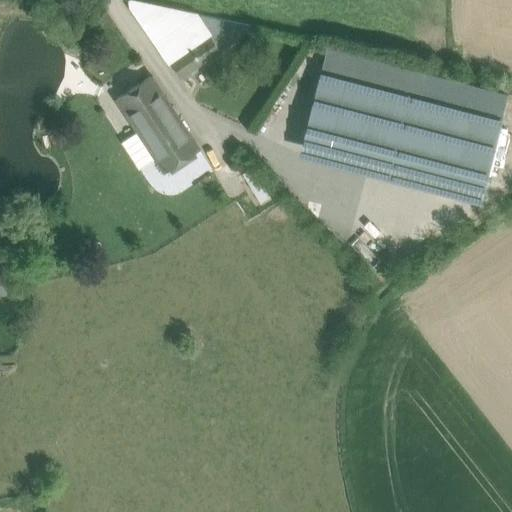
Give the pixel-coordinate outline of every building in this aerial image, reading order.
[(195,15),(152,5),(184,51),(208,34),(195,15)] [(220,52),(210,37),(170,64),(180,79),(220,52)] [(150,76),(116,99),(164,172),(199,149),(150,76)] [(321,76),(299,163),(484,210),(506,123),(321,76)] [(0,295),(9,295),(8,248),(0,248),(0,295)]
